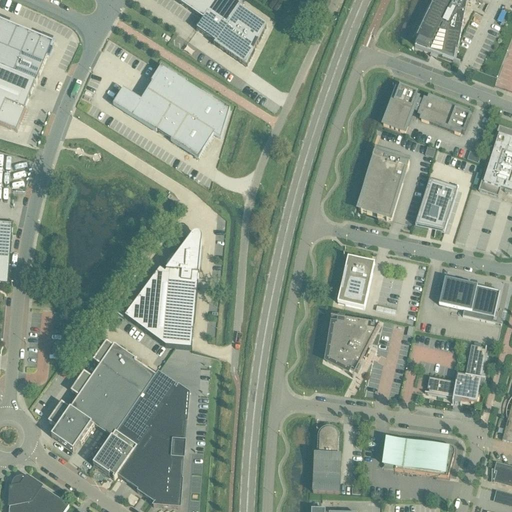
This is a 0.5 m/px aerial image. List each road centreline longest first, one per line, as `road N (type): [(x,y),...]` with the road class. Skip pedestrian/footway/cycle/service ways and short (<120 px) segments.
road 1 (secondary): [(248,511),(256,399),(287,233),(365,0)]
road 2 (unclassified): [(8,415),(35,210),(96,35)]
road 3 (unclassified): [(233,370),(253,184),(339,0)]
road 4 (residential): [(460,511),(482,432),(277,402)]
road 5 (unknown): [(250,198),(108,105),(102,80),(85,63)]
road 6 (residential): [(511,271),(309,227)]
road 7 (residential): [(309,227),(363,53)]
road 8 (residential): [(277,402),(309,227)]
road 9 (residential): [(363,53),(511,110)]
